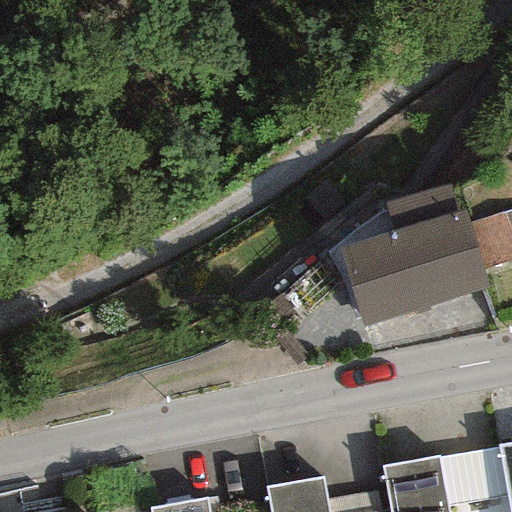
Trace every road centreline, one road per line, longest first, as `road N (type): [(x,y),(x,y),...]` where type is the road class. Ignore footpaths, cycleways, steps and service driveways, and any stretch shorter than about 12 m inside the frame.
road 1 (track): [(507,0),(175,239),(55,297),(0,314)]
road 2 (tertiary): [(0,462),(511,358)]
